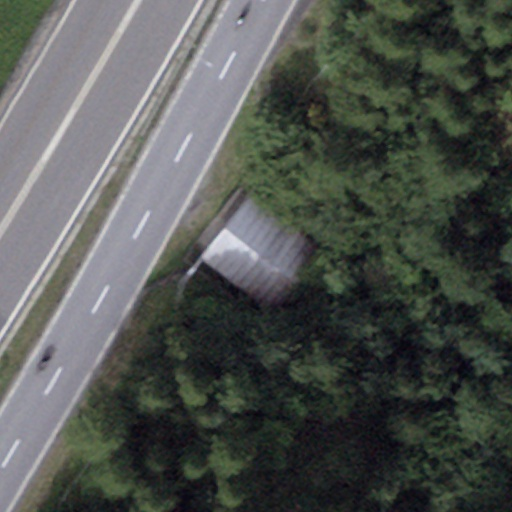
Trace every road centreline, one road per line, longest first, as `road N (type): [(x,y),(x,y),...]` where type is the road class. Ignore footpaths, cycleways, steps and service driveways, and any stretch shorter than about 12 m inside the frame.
road 1 (primary): [(0,469),(266,0)]
road 2 (trunk): [(0,216),(133,0)]
